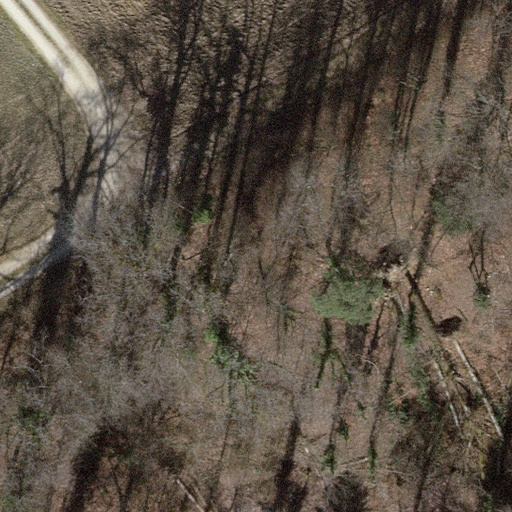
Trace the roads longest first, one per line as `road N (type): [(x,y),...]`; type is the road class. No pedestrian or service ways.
road 1 (track): [(18,0),(156,168)]
road 2 (track): [(0,283),(100,218),(156,168)]
